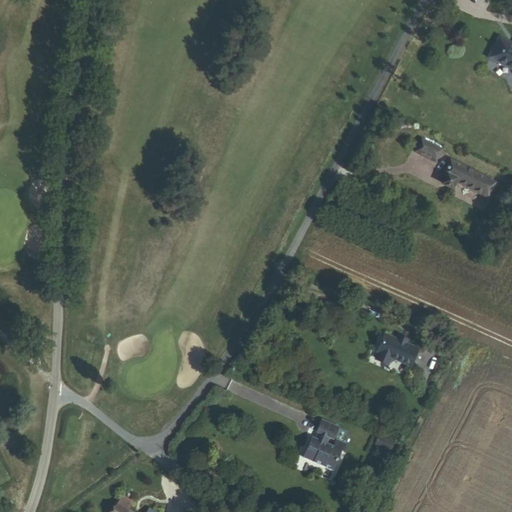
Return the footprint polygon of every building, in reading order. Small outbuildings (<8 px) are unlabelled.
[(511,46),(499,41),(489,61),(511,71),(511,46)] [(435,162),(441,149),(421,139),(415,152),(435,162)] [(494,182),(451,160),(443,175),(444,176),(441,183),(452,188),(456,181),(487,197),(494,182)] [(410,366),(417,348),(402,341),(403,338),(397,335),(395,338),(385,334),(377,351),(378,352),(375,359),(388,364),(391,357),(410,366)] [(331,443),(337,431),(319,424),(314,436),(316,437),(314,441),(310,440),(301,461),(331,474),(339,454),(342,454),(344,448),(334,443),(331,449),(325,446),(327,442),(331,443)] [(392,445),(377,439),(373,448),(388,454),(392,445)] [(114,511),(151,511),(123,496),(114,511)]
